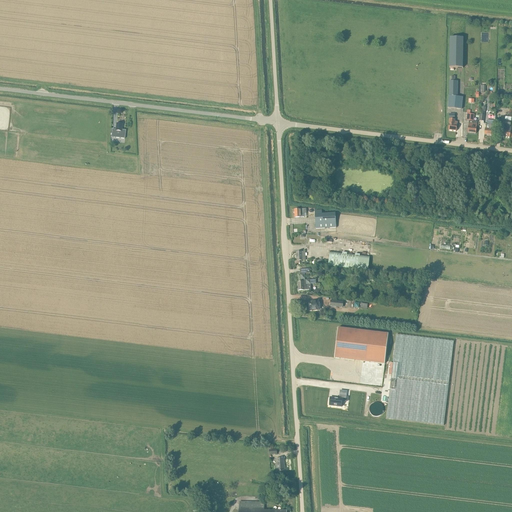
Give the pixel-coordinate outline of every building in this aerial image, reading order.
[(463,68),(463,37),(450,37),(449,68),(450,68),(457,68),(463,68)] [(455,81),(455,76),(452,76),(452,81),(449,81),(447,108),(462,109),(462,97),(457,97),(458,81),(455,81)] [(470,114),(470,110),(467,110),(467,114),(466,114),(466,115),(467,115),(466,120),(469,121),(468,132),(476,133),(477,121),(473,121),(474,114),(470,114)] [(456,131),(457,122),(455,122),(455,119),(454,119),(455,114),(449,113),(449,119),(448,130),(456,131)] [(122,129),(122,124),(116,123),(116,129),(112,128),(111,137),(125,139),(126,129),(122,129)] [(492,135),(494,125),(486,124),(485,129),(484,134),(492,135)] [(503,130),(502,136),(510,137),(511,131),(511,127),(507,127),(507,128),(506,128),(503,127),(503,130)] [(295,210),(294,210),(295,218),(304,217),(304,214),(306,213),(306,210),(306,209),(300,209),(295,210)] [(321,210),(315,211),(316,229),(336,227),(335,213),(322,214),(321,210)] [(368,271),(370,256),(330,251),(328,266),(368,271)] [(297,261),(302,260),(305,260),(305,252),(296,252),(297,261)] [(326,266),(326,261),(324,260),(324,258),(317,257),(317,266),(326,266)] [(305,280),(305,274),(310,273),(310,269),(300,269),(301,282),(298,282),(298,290),(311,290),(311,284),(316,284),(316,280),(305,280)] [(309,311),(319,310),(319,301),(308,301),(309,311)] [(385,364),(388,334),(338,328),(335,358),(385,364)] [(444,425),(454,342),(396,335),(386,419),(444,425)] [(330,397),(329,405),(342,407),(342,402),(346,402),(346,396),(339,395),(339,398),(330,397)] [(277,472),(285,471),(284,458),(276,459),(277,472)]
